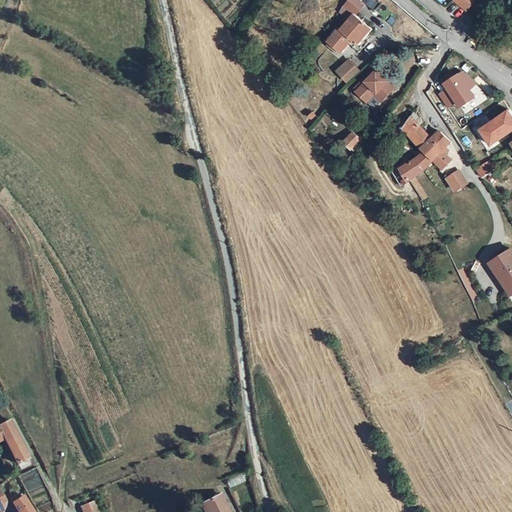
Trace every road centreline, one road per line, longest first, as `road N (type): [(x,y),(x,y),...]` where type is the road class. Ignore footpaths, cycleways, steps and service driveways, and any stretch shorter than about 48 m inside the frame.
road 1 (unclassified): [(164,0),(226,252),(269,511)]
road 2 (residential): [(450,40),(420,93),(490,201),(499,222),(491,250)]
road 3 (track): [(63,511),(0,383)]
